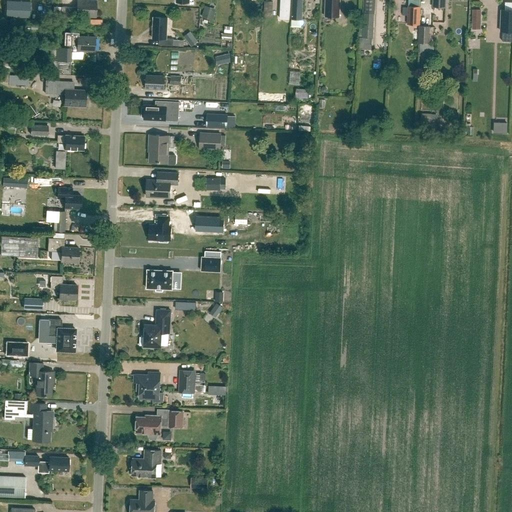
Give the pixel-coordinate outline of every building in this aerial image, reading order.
[(5,16),(29,17),(30,1),(6,0),(5,16)] [(96,18),(96,0),(86,0),(77,0),(77,7),(62,7),(61,21),(72,21),(72,13),(77,14),(77,17),(96,18)] [(289,19),(290,0),(281,0),(280,19),(289,19)] [(339,17),(340,0),(325,0),(325,16),(339,17)] [(375,14),(375,0),(363,0),(362,37),(373,38),(374,14),(375,14)] [(262,1),(263,13),(272,12),(271,1),(262,1)] [(420,25),(420,6),(408,6),(407,24),(420,25)] [(204,9),(202,16),(213,19),(215,12),(204,9)] [(511,32),(511,10),(505,10),(501,10),(500,32),(503,32),(511,32)] [(179,46),(180,41),(174,40),(174,39),(167,39),(168,18),(154,18),(153,38),(160,39),(160,45),(179,46)] [(429,44),(430,26),(419,26),(418,43),(429,44)] [(511,32),(503,32),(502,42),(511,42),(511,32)] [(94,52),(95,37),(79,37),(79,33),(65,33),(65,47),(57,48),(56,61),(71,62),(71,49),(77,49),(77,51),(94,52)] [(197,41),(193,36),(187,40),(191,46),(197,41)] [(227,54),(219,55),(220,64),(229,62),(227,54)] [(67,74),(68,63),(57,62),(56,73),(67,74)] [(288,82),(297,83),(298,71),(288,71),(288,82)] [(28,85),(29,76),(9,75),(8,84),(28,85)] [(164,89),(165,76),(147,75),(146,88),(164,89)] [(181,85),(181,77),(171,76),(171,85),(181,85)] [(85,106),(86,91),(74,90),(74,82),(46,81),(45,94),(65,94),(64,105),(85,106)] [(155,105),(145,105),(145,108),(143,108),(142,116),(144,116),(144,120),(166,121),(166,120),(169,120),(169,121),(179,121),(180,102),(156,101),(155,105)] [(207,115),(207,127),(227,128),(228,116),(207,115)] [(48,136),(49,126),(32,125),(31,135),(48,136)] [(221,151),(222,133),(200,132),(199,149),(221,151)] [(57,142),(57,163),(64,163),(65,163),(65,149),(84,150),(84,136),(66,135),(66,136),(58,135),(57,142)] [(175,148),(175,137),(150,135),(150,146),(151,146),(150,161),(158,161),(158,162),(168,163),(169,165),(175,165),(176,164),(177,157),(175,156),(168,155),(169,148),(175,148)] [(178,185),(178,174),(158,173),(158,181),(148,180),(147,197),(170,198),(171,185),(178,185)] [(207,177),(207,189),(220,189),(220,177),(207,177)] [(3,186),(19,187),(19,179),(3,178),(3,186)] [(81,209),(81,195),(73,195),(73,188),(59,188),(58,197),(65,197),(65,208),(81,209)] [(65,231),(66,211),(54,211),(53,231),(65,231)] [(149,223),(148,238),(158,238),(158,240),(167,241),(167,239),(170,239),(171,224),(169,224),(170,215),(157,214),(157,223),(149,223)] [(219,217),(218,231),(246,232),(247,218),(219,217)] [(0,255),(35,256),(35,236),(0,235),(0,255)] [(78,262),(78,248),(63,247),(63,239),(48,238),(48,251),(51,251),(61,252),(61,259),(61,261),(78,262)] [(51,259),(61,259),(61,252),(51,251),(51,259)] [(221,258),(202,257),(201,271),(220,272),(221,258)] [(147,270),(148,270),(147,287),(147,288),(148,288),(156,288),(156,291),(163,291),(163,289),(171,289),(172,289),(172,288),(173,271),(172,271),(148,270),(147,270)] [(76,299),(77,285),(62,284),(62,277),(51,276),(50,289),(59,289),(59,298),(76,299)] [(42,310),(42,298),(24,298),(24,309),(42,310)] [(196,302),(176,301),(176,309),(195,310),(196,302)] [(216,303),(210,312),(215,316),(222,307),(216,303)] [(170,334),(171,312),(158,311),(157,326),(145,325),(144,348),(161,349),(162,334),(170,334)] [(60,319),(49,319),(48,319),(48,334),(47,335),(48,335),(53,335),(53,337),(53,338),(54,338),(56,338),(56,339),(57,339),(57,349),(57,350),(73,351),(74,351),(74,350),(75,330),(75,329),(59,328),(59,326),(61,326),(61,325),(61,320),(61,319),(60,319)] [(28,344),(28,343),(27,343),(8,342),(7,342),(7,343),(7,353),(6,354),(7,354),(26,355),(27,355),(27,354),(27,344),(28,344)] [(53,382),(53,372),(43,371),(43,363),(29,363),(28,376),(36,376),(35,395),(51,396),(51,382),(53,382)] [(195,393),(196,371),(180,370),(179,393),(195,393)] [(159,394),(160,375),(148,374),(148,377),(129,376),(129,377),(137,377),(136,392),(140,393),(139,399),(153,399),(153,402),(162,403),(162,394),(159,394)] [(29,414),(26,414),(27,400),(5,399),(4,418),(14,419),(14,416),(34,417),(33,440),(49,441),(49,431),(50,431),(51,412),(45,412),(45,404),(30,404),(29,414)] [(183,428),(184,411),(169,410),(169,427),(183,428)] [(160,435),(161,417),(151,417),(151,419),(137,418),(136,434),(149,435),(149,436),(150,440),(155,440),(157,436),(157,435),(160,435)] [(160,464),(161,451),(146,451),(145,460),(133,460),(132,476),(144,476),(144,478),(156,478),(156,464),(160,464)] [(38,470),(68,471),(69,457),(49,457),(49,462),(38,461),(39,456),(24,455),(24,465),(38,466),(38,470)] [(0,496),(25,498),(26,477),(0,475),(0,496)] [(152,501),(153,492),(140,491),(140,501),(131,501),(130,511),(154,511),(155,502),(152,501)]
